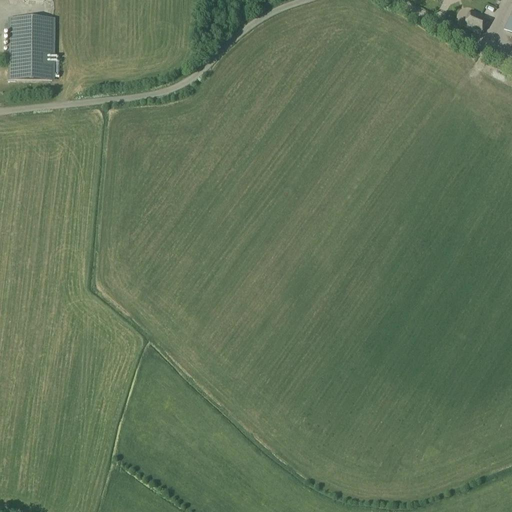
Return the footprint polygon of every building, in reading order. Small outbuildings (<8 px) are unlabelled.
[(511,8),(501,32),(511,37),(511,8)] [(479,36),(488,20),(472,13),(463,28),(479,36)] [(53,22),(9,21),(8,81),(53,81),(53,22)] [(140,71),(140,80),(154,80),(154,71),(140,71)] [(50,83),(53,95),(61,93),(59,81),(50,83)]
